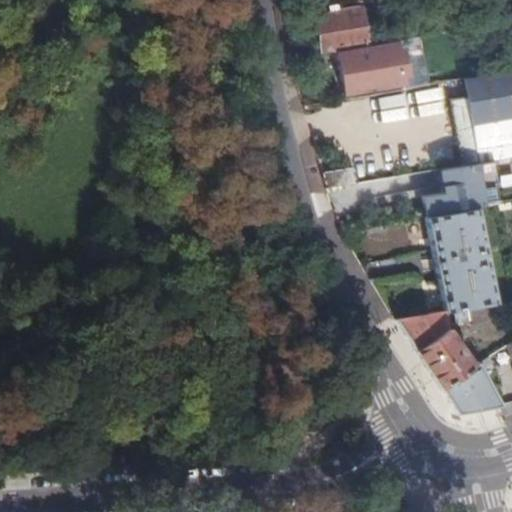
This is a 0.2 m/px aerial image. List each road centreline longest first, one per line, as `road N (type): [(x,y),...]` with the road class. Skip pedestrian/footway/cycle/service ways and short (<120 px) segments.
road 1 (residential): [(256,0),(272,103),(312,247),(416,426),(458,457)]
road 2 (residential): [(458,457),(397,455),(326,479),(0,498)]
